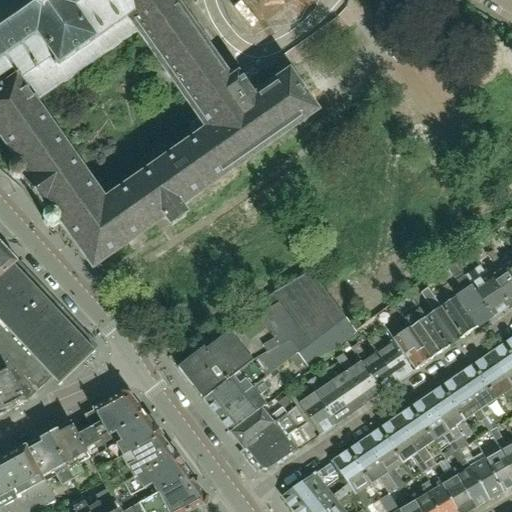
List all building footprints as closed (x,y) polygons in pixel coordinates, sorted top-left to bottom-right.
[(41,221),(46,227),(53,228),(58,225),(92,271),(164,220),(170,229),(185,219),(179,209),(316,113),(289,74),(256,98),(238,72),(228,79),(176,4),(180,2),(179,0),(0,0),(0,140),(15,161),(9,165),(7,173),(12,179),(18,180),(19,179),(43,214),(42,214),(41,221)] [(511,180),(506,174),(500,180),(507,188),(511,183),(511,180)] [(17,271),(20,268),(16,262),(0,245),(0,276),(7,270),(12,276),(18,271),(17,271)] [(511,282),(501,266),(492,253),(487,256),(496,269),(489,274),(487,271),(484,273),(486,277),(507,308),(511,305),(511,282)] [(511,258),(501,266),(511,282),(511,258)] [(477,329),(492,319),(455,265),(447,270),(462,293),(456,298),(477,329)] [(0,363),(7,371),(24,403),(52,378),(59,386),(99,356),(97,355),(96,356),(18,273),(19,272),(18,271),(12,276),(7,270),(0,276),(0,363)] [(357,336),(309,273),(197,342),(202,349),(176,368),(189,384),(197,379),(204,388),(199,395),(203,399),(238,373),(246,367),(254,362),(266,377),(296,355),(309,371),(357,336)] [(477,329),(456,298),(441,276),(435,281),(450,302),(440,308),(440,309),(462,339),(477,329)] [(471,287),(492,319),(507,308),(486,277),(471,287)] [(462,339),(440,309),(440,308),(433,297),(430,293),(426,288),(420,292),(435,313),(425,319),(446,350),(462,339)] [(411,330),(404,320),(394,306),(389,310),(405,333),(394,341),(415,371),(431,360),(411,330)] [(409,316),(404,320),(411,330),(431,360),(446,350),(425,319),(419,309),(409,316)] [(396,384),(412,374),(391,343),(383,348),(376,338),(368,343),(375,354),(375,353),(396,384)] [(511,340),(504,346),(503,346),(511,359),(511,340)] [(177,352),(168,341),(161,347),(169,356),(177,352)] [(396,384),(375,353),(375,354),(367,359),(358,345),(350,350),(352,353),(355,357),(360,364),(381,395),(396,384)] [(511,359),(503,346),(502,347),(502,348),(493,354),(492,353),(488,357),(511,393),(511,359)] [(381,395),(360,364),(355,357),(348,362),(343,355),(335,360),(345,374),(365,405),(381,395)] [(511,393),(488,357),(483,360),(483,361),(474,367),(473,367),(472,368),(494,400),(502,395),(511,409),(511,393)] [(326,364),(319,369),(322,374),(329,370),(326,364)] [(472,368),(471,368),(471,369),(463,375),(462,374),(456,378),(478,410),(494,400),(472,368)] [(256,369),(245,374),(251,386),(262,382),(256,369)] [(365,405),(345,374),(336,380),(329,370),(322,374),(329,385),(350,416),(365,405)] [(25,404),(24,403),(7,371),(0,374),(0,407),(4,415),(10,411),(10,412),(25,404)] [(216,416),(251,390),(241,377),(242,377),(238,373),(203,399),(216,416)] [(478,410),(456,378),(452,381),(452,382),(442,388),(441,388),(463,421),(472,415),(477,423),(480,420),(483,419),(484,418),(478,410)] [(350,416),(329,385),(322,390),(314,379),(306,384),(309,389),(310,388),(335,426),(350,416)] [(264,407),(257,398),(266,390),(261,383),(251,390),(216,416),(228,433),(259,410),(264,407)] [(335,426),(310,388),(309,389),(306,391),(310,398),(304,402),(299,394),(293,398),(319,436),(335,426)] [(431,396),(431,395),(425,399),(460,451),(465,448),(466,447),(453,427),(463,421),(441,388),(439,389),(440,390),(431,396)] [(121,431),(143,418),(128,398),(119,396),(109,401),(107,402),(108,402),(83,416),(90,429),(77,436),(85,451),(121,431)] [(294,408),(286,397),(275,405),(279,411),(283,416),(294,408)] [(460,451),(425,399),(421,401),(421,402),(412,409),(411,408),(409,409),(431,442),(441,436),(449,449),(439,455),(444,462),(446,460),(460,451)] [(269,472),(316,438),(294,408),(283,416),(270,426),(240,449),(258,471),(269,472)] [(431,442),(409,409),(409,410),(409,411),(400,416),(394,420),(428,471),(433,467),(422,449),(431,442)] [(270,426),(283,416),(279,411),(266,420),(259,410),(228,433),(240,449),(270,426)] [(98,470),(98,471),(159,438),(149,425),(143,418),(121,431),(85,451),(86,454),(90,460),(96,472),(96,471),(98,470)] [(483,419),(480,420),(488,433),(492,430),(491,427),(484,418),(483,419)] [(428,471),(394,420),(389,423),(390,424),(381,430),(380,429),(378,431),(402,465),(411,460),(421,475),(428,471)] [(77,436),(70,423),(70,422),(68,423),(68,424),(56,430),(47,435),(71,480),(72,480),(83,474),(78,466),(90,460),(86,454),(85,451),(77,436)] [(402,465),(378,431),(377,431),(378,432),(369,438),(368,437),(362,441),(396,490),(396,491),(403,486),(393,471),(402,465)] [(511,443),(511,441),(503,445),(495,431),(489,434),(497,450),(511,477),(511,443)] [(71,480),(47,435),(37,440),(38,441),(26,447),(25,447),(41,478),(52,472),(60,487),(71,480)] [(110,492),(110,493),(174,458),(159,438),(98,471),(110,492)] [(359,445),(350,451),(350,450),(347,452),(348,452),(369,484),(379,478),(390,494),(390,493),(396,490),(362,441),(358,444),(359,445)] [(39,511),(55,504),(48,490),(41,478),(25,447),(22,449),(0,461),(0,511),(39,511)] [(483,458),(482,456),(472,461),(465,448),(460,451),(470,466),(469,467),(470,469),(488,502),(502,494),(483,458)] [(502,494),(511,488),(511,477),(497,450),(483,458),(502,494)] [(369,484),(348,452),(337,459),(331,463),(332,464),(337,472),(347,487),(351,493),(352,495),(355,500),(356,499),(363,510),(372,505),(362,489),(369,484)] [(125,511),(157,495),(189,479),(174,458),(110,493),(114,500),(120,511),(125,511)] [(326,491),(320,482),(337,472),(332,464),(293,488),(294,489),(283,496),(282,499),(291,511),(292,511),(326,491)] [(456,479),(474,510),(488,502),(470,469),(455,478),(456,479)] [(470,511),(474,510),(456,479),(455,478),(451,471),(438,479),(441,484),(456,511),(470,511)] [(191,511),(202,506),(203,498),(189,479),(157,495),(125,511),(191,511)] [(424,486),(437,511),(456,511),(441,484),(437,486),(439,490),(435,492),(430,483),(424,486)] [(437,511),(424,486),(423,487),(424,489),(410,498),(413,504),(414,503),(419,511),(437,511)] [(324,511),(352,495),(351,493),(347,487),(330,497),(326,491),(292,511),(324,511)] [(117,511),(114,505),(103,511),(99,504),(92,491),(80,497),(84,503),(88,511),(117,511)] [(400,511),(396,504),(390,493),(390,494),(375,503),(372,505),(363,510),(362,510),(363,511),(400,511)] [(353,511),(352,509),(354,508),(352,506),(344,511),(343,509),(350,504),(350,503),(355,500),(352,495),(324,511),(353,511)] [(419,511),(414,503),(413,504),(406,508),(401,501),(396,504),(400,511),(419,511)] [(88,511),(84,503),(72,509),(73,511),(88,511)]
